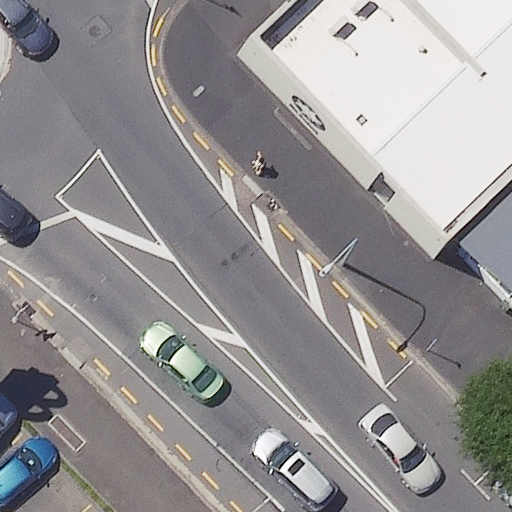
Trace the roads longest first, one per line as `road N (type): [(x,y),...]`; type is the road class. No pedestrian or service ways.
road 1 (tertiary): [(398,511),(118,218),(30,139)]
road 2 (tertiary): [(62,0),(72,33),(70,73),(30,139)]
